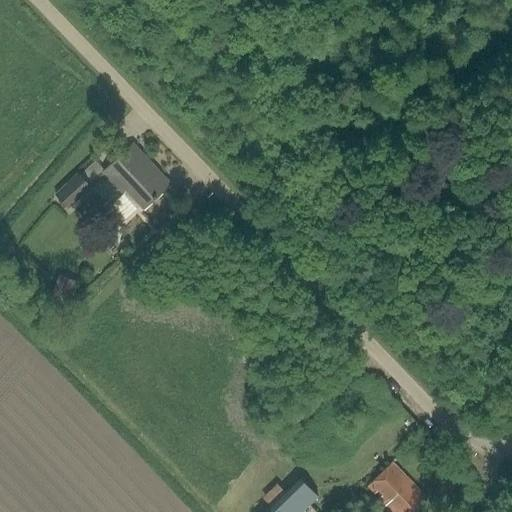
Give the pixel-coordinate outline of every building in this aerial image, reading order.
[(0,42),(0,74),(19,94),(47,69),(33,54),(28,58),(8,36),(0,42)] [(0,168),(46,121),(27,99),(0,124),(0,168)] [(166,180),(133,145),(103,172),(140,212),(163,190),(159,186),(166,180)] [(68,209),(91,187),(77,173),(55,195),(68,209)] [(70,304),(78,283),(58,276),(51,298),(70,304)] [(418,502),(423,496),(391,463),(368,486),(388,508),(386,510),(388,511),(416,511),(422,507),(418,502)] [(301,511),(318,496),(299,476),(261,511),(301,511)]
